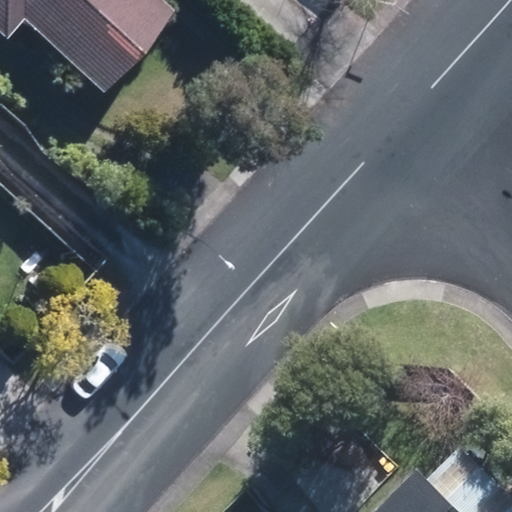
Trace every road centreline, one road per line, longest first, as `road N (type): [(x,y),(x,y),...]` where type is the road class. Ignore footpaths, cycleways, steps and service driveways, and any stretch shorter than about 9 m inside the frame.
road 1 (residential): [(402,122),(49,511)]
road 2 (residential): [(511,245),(402,122)]
road 3 (residential): [(511,1),(402,122)]
